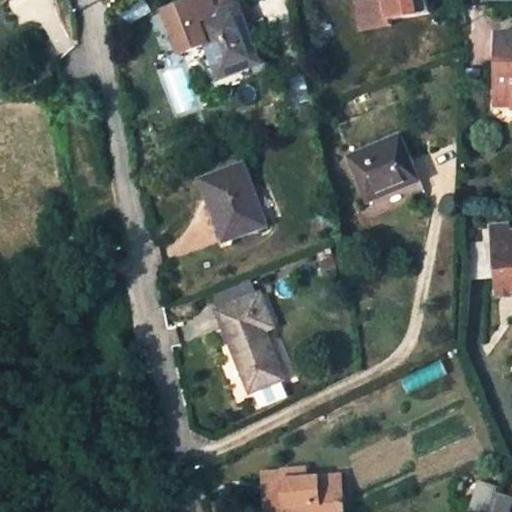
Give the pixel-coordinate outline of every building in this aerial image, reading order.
[(206,40),(220,75),(258,60),(243,23),(236,6),(235,4),(234,5),(231,0),(184,0),(163,8),(180,50),(206,40)] [(358,0),(356,0),(362,30),(371,29),(365,0),(358,0)] [(388,19),(429,11),(427,0),(365,0),(371,29),(389,25),(388,19)] [(236,6),(243,23),(253,19),(246,2),(236,6)] [(511,32),(497,31),(496,64),(490,63),(489,106),(501,120),(511,120),(511,32)] [(366,202),(412,182),(419,179),(400,132),(346,155),(366,202)] [(264,224),(241,163),(201,178),(215,217),(225,213),(234,235),(264,224)] [(215,217),(224,239),(234,235),(225,213),(215,217)] [(511,232),(507,233),(506,223),(491,224),(495,286),(511,285),(511,232)] [(109,232),(97,235),(100,248),(112,245),(109,232)] [(250,281),(213,295),(219,309),(255,294),(250,281)] [(223,326),(250,391),(281,378),(261,329),(271,324),(259,293),(255,294),(219,309),(216,310),(223,326)] [(258,409),(285,398),(279,384),(252,395),(258,409)] [(305,465),(281,468),(282,479),(283,490),(263,492),(264,511),(342,511),(338,474),(306,478),(305,465)] [(282,479),(262,481),(263,492),(283,490),(282,479)] [(477,483),(467,511),(486,511),(493,494),(495,489),(477,483)] [(501,511),(506,498),(493,494),(486,511),(501,511)]
